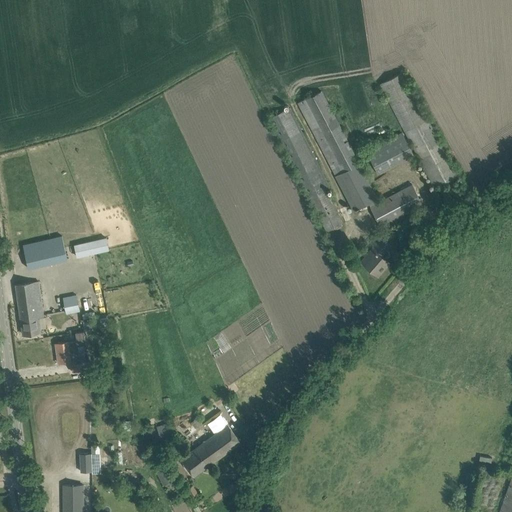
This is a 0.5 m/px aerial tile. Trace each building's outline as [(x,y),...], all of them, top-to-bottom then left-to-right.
[(457,175),(453,166),(403,73),(380,84),(435,187),(457,175)] [(379,202),(377,199),(321,92),(299,104),(354,212),(369,204),(378,219),(383,228),(424,205),(412,183),(379,202)] [(325,189),(329,188),(331,186),(291,106),(281,111),(270,116),(269,117),(271,119),(326,231),(342,223),(325,189)] [(378,173),(414,154),(402,132),(366,150),(378,173)] [(29,268),(38,266),(67,259),(61,236),(23,245),(29,268)] [(77,257),(109,250),(106,237),(74,245),(77,257)] [(378,275),(389,262),(382,255),(391,244),(383,238),(368,255),(371,258),(366,264),(378,275)] [(79,281),(88,280),(87,269),(78,270),(79,281)] [(23,334),(33,333),(41,332),(39,317),(45,316),(40,281),(16,285),(23,334)] [(90,291),(85,292),(92,313),(96,311),(90,291)] [(76,293),(63,296),(66,314),(80,311),(76,293)] [(73,372),(83,371),(89,370),(88,363),(82,364),(80,347),(88,346),(86,332),(76,333),(77,340),(56,344),(58,362),(73,360),(73,364),(72,364),(73,372)] [(194,426),(203,420),(197,413),(189,418),(194,426)] [(160,437),(177,431),(172,421),(157,426),(160,437)] [(241,442),(235,433),(229,425),(182,459),(194,476),(241,442)] [(151,428),(141,431),(143,441),(154,439),(151,428)] [(92,453),(80,453),(81,471),(92,471),(92,453)] [(162,455),(151,458),(153,466),(164,463),(162,455)] [(164,470),(157,473),(164,486),(171,482),(164,470)] [(511,511),(511,478),(500,511),(511,511)] [(83,511),(83,485),(64,485),(63,511),(83,511)] [(187,489),(191,496),(197,492),(193,485),(187,489)] [(479,511),(468,508),(467,511),(462,510),(464,504),(462,503),(463,500),(455,497),(450,511),(479,511)]
